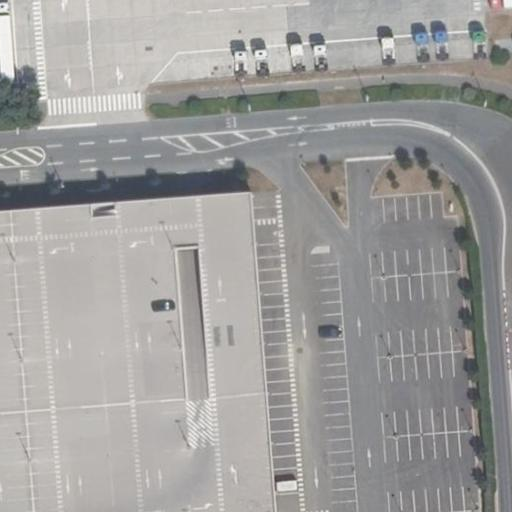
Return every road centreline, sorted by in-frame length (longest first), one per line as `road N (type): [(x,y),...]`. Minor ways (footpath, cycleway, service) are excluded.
road 1 (track): [(0,124),(449,92),(511,100)]
road 2 (unknown): [(297,204),(322,511)]
road 3 (unknown): [(361,232),(382,511)]
